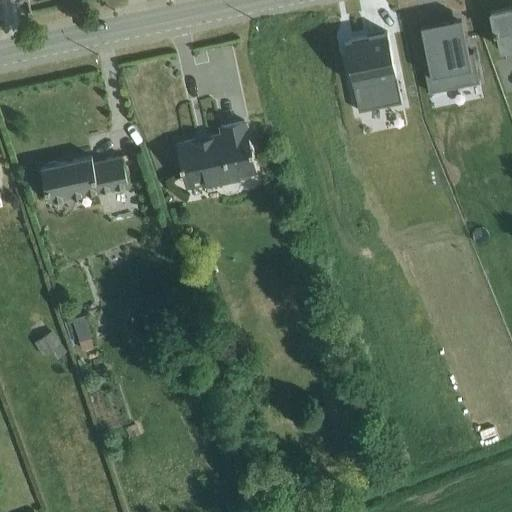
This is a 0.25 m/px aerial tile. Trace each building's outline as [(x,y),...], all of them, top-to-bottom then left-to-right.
[(511,8),(490,13),(499,51),(511,48),(511,8)] [(406,30),(422,92),(469,79),(453,18),(406,30)] [(334,37),(350,123),(394,114),(378,29),(334,37)] [(178,150),(177,157),(178,164),(183,173),(187,188),(221,180),(223,189),(226,192),(231,193),(234,192),(238,189),(240,185),(238,178),(256,174),(253,162),(254,156),(253,149),(248,141),(244,122),(220,127),(222,134),(177,144),(178,150)] [(44,167),(41,168),(48,202),(128,185),(122,157),(93,163),(92,157),(58,164),(54,163),(47,164),(44,167)] [(86,317),(72,322),(79,343),(93,339),(86,317)] [(52,334),(34,346),(43,358),(52,352),(57,360),(66,354),(52,334)]
